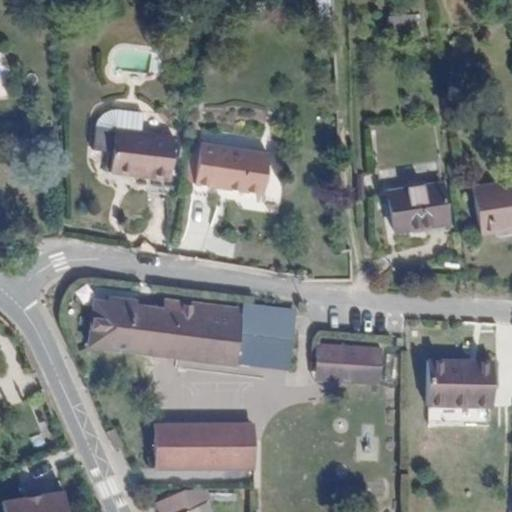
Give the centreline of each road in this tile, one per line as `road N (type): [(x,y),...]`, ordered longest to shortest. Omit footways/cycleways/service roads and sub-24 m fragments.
road 1 (residential): [(511,309),(395,304),(71,257),(5,291)]
road 2 (tertiary): [(118,511),(34,327),(5,291)]
